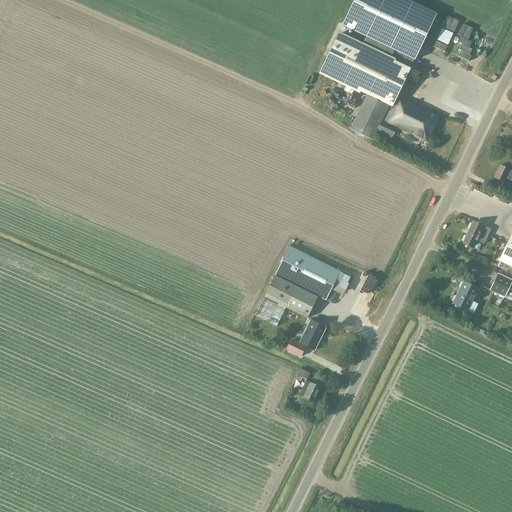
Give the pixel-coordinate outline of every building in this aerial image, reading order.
[(337,34),(319,73),(366,95),(350,130),(370,139),(371,140),(376,131),(391,139),(396,129),(426,144),(439,117),(399,98),(399,99),(398,99),(392,109),(388,107),(388,106),(388,105),(391,107),(396,97),(397,98),(398,95),(397,95),(410,69),(414,60),(435,15),(403,0),(353,0),(341,25),(365,37),(361,46),(337,34)] [(511,171),(499,165),(493,177),(497,179),(494,185),(500,188),(503,182),(502,181),(505,176),(511,179),(511,171)] [(476,241),(483,245),(490,230),(472,223),(462,243),(472,249),(476,241)] [(498,261),(495,267),(511,274),(511,232),(498,261)] [(339,272),(288,246),(254,316),(275,327),(285,307),(306,318),(317,297),(331,303),(336,292),(330,289),(339,272)] [(489,291),(504,298),(511,281),(511,280),(498,274),(489,291)] [(463,282),(452,304),(467,311),(478,289),(463,282)] [(310,321),(299,343),(314,350),(325,328),(310,321)] [(301,357),(305,348),(290,340),(285,350),(301,357)] [(299,369),(294,379),(299,381),(301,378),(306,380),(309,373),(299,369)] [(309,384),(305,381),(298,395),(313,402),(319,388),(309,383),(309,384)]
